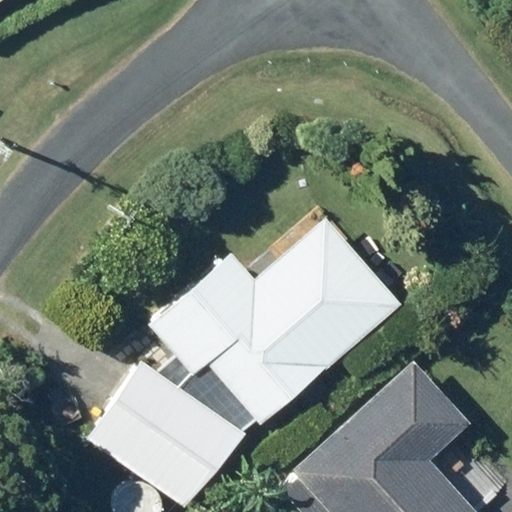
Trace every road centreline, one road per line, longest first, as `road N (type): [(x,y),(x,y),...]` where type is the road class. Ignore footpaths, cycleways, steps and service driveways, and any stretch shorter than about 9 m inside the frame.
road 1 (residential): [(273,0),(115,107),(0,222)]
road 2 (residential): [(393,0),(511,138)]
